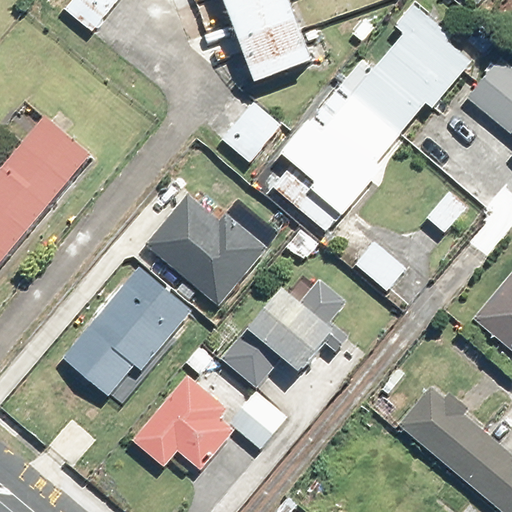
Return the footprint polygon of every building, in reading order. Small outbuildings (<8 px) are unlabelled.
[(126,0),(67,0),(62,7),(97,36),(126,0)] [(216,0),(249,86),(308,64),(283,0),(216,0)] [(460,0),(473,11),(483,0),(460,0)] [(410,13),(272,183),(334,234),(472,63),(410,13)] [(511,68),(505,63),(472,104),(511,136),(511,68)] [(253,109),(221,137),(242,161),(275,134),(253,109)] [(0,268),(89,159),(39,118),(0,165),(0,268)] [(443,239),(466,208),(445,192),(421,223),(443,239)] [(181,195),(150,229),(219,292),(263,243),(222,206),(209,221),(181,195)] [(318,244),(298,229),(283,249),(303,265),(318,244)] [(372,241),(351,268),(380,290),(401,263),(372,241)] [(56,352),(100,395),(196,297),(152,254),(56,352)] [(511,273),(467,324),(511,363),(511,273)] [(333,342),(278,297),(221,365),(252,390),(275,363),(299,382),(333,342)] [(198,378),(215,357),(201,345),(183,366),(198,378)] [(391,418),(499,511),(511,511),(511,450),(509,453),(425,380),(391,418)] [(241,432),(182,381),(128,444),(161,472),(175,455),(202,477),(241,432)]
